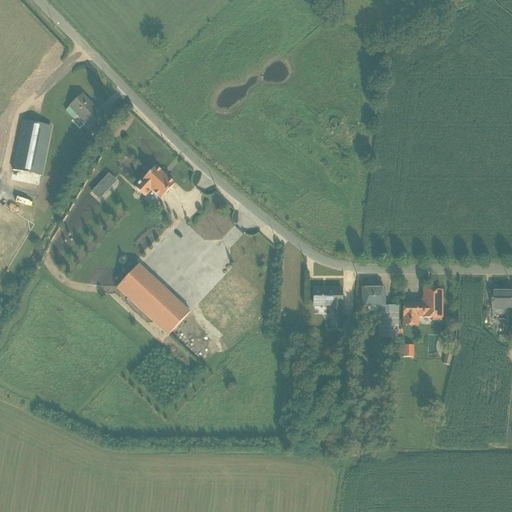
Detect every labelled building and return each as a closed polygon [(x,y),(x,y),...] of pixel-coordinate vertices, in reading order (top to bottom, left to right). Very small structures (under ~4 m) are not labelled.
[(89,126),(103,112),(83,94),(70,107),(89,126)] [(22,119),(13,170),(44,175),(53,125),(22,119)] [(340,124),(340,134),(346,134),(346,141),(353,141),(353,124),(340,124)] [(307,138),(335,166),(343,158),(315,130),(307,138)] [(161,201),(177,186),(156,164),(134,186),(146,198),(152,192),(161,201)] [(167,336),(190,313),(139,265),(116,288),(167,336)] [(363,306),(386,306),(386,286),(363,286),(363,306)] [(329,329),(343,329),(343,287),(313,287),(313,306),(330,306),(329,329)] [(420,319),(444,320),(444,289),(422,288),(422,302),(403,302),(403,326),(419,326),(420,319)] [(493,314),(511,314),(511,290),(494,290),(493,314)] [(373,329),(381,331),(383,322),(375,321),(373,329)] [(418,346),(400,346),(400,360),(417,360),(418,346)] [(487,401),(487,413),(494,413),(495,402),(487,401)]
